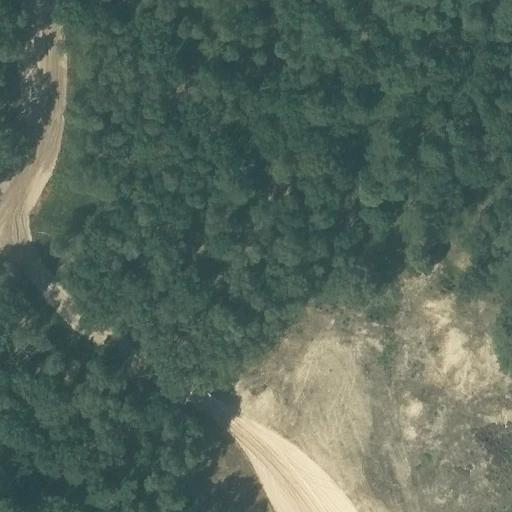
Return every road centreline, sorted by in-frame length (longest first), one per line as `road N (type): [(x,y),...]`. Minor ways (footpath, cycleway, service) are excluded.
road 1 (track): [(312,511),(237,425),(103,339),(0,248)]
road 2 (track): [(0,213),(34,143),(44,80),(43,0)]
